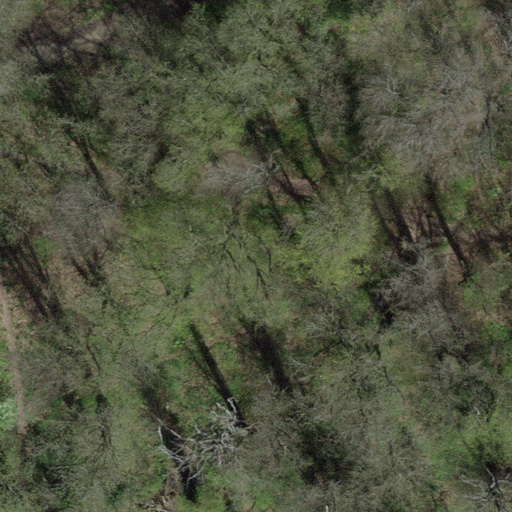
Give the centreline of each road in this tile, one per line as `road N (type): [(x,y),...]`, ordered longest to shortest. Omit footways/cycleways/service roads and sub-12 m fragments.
road 1 (track): [(0,82),(249,186),(511,248)]
road 2 (track): [(0,85),(107,12),(142,0)]
